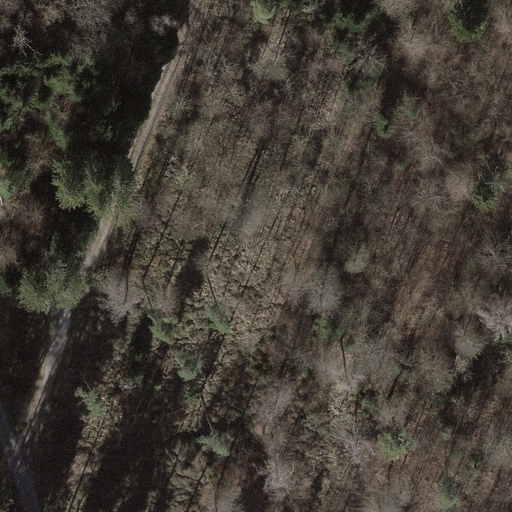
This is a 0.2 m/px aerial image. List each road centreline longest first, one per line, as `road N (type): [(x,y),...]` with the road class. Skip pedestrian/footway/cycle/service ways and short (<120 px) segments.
road 1 (track): [(0,290),(63,302),(118,194),(197,0)]
road 2 (track): [(63,302),(21,487)]
